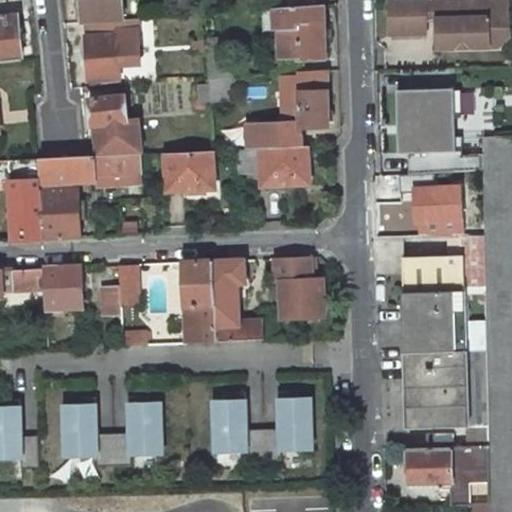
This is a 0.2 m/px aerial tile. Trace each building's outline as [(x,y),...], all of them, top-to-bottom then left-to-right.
[(81,0),(84,23),(91,23),(116,21),(124,21),(122,0),(81,0)] [(314,0),(287,0),(288,8),(315,6),(314,0)] [(443,19),(443,28),(438,29),(438,49),(500,47),(499,17),(510,17),(509,0),(390,0),(392,47),(427,46),(426,20),(437,20),(443,19)] [(275,10),(276,30),(280,30),(281,57),(299,56),(299,60),(327,58),(325,6),(315,6),(288,8),(275,9),(275,10)] [(265,31),(276,30),(275,10),(265,11),(265,31)] [(0,63),(24,60),(19,16),(0,18),(0,63)] [(510,17),(499,17),(500,47),(511,34),(510,17)] [(139,37),(138,20),(124,21),(116,21),(117,34),(92,36),(85,37),(89,82),(90,81),(120,79),(118,50),(117,39),(139,37)] [(91,23),(92,36),(117,34),(116,21),(91,23)] [(117,39),(118,50),(140,49),(139,37),(117,39)] [(233,50),(219,51),(218,38),(207,39),(207,43),(208,51),(210,80),(232,78),(234,78),(233,50)] [(329,126),(327,71),(299,73),(300,78),(301,127),(284,127),(260,129),(261,149),(308,146),(307,127),(329,126)] [(402,142),(457,140),(454,76),(399,78),(402,142)] [(211,102),(234,100),(232,78),(210,80),(210,84),(211,100),(211,102)] [(283,78),(284,127),(301,127),(300,78),(283,78)] [(91,87),(121,85),(120,79),(90,81),(91,87)] [(201,101),(211,100),(210,84),(200,85),(201,101)] [(132,94),(126,95),(127,108),(134,108),(132,94)] [(143,154),(139,119),(129,120),(127,108),(126,95),(89,99),(92,127),(96,126),(99,156),(143,154)] [(511,511),(511,136),(483,137),(485,225),(485,235),(488,345),(490,426),(490,445),(492,505),(491,511),(511,511)] [(237,150),(238,172),(240,171),(260,170),(263,170),(264,186),(310,183),(308,146),(261,149),(237,150)] [(215,188),(213,151),(167,153),(168,191),(215,188)] [(98,182),(98,185),(143,183),(143,154),(99,156),(40,159),(41,190),(44,190),(45,240),(80,238),(78,183),(98,182)] [(261,186),(260,170),(240,171),(241,187),(261,186)] [(14,241),(45,240),(44,190),(41,190),(12,191),(14,241)] [(419,238),(419,210),(436,210),(435,195),(376,196),(377,239),(419,238)] [(424,236),(436,236),(436,210),(419,210),(419,238),(424,238),(424,236)] [(453,225),(453,236),(462,236),(485,235),(485,225),(453,225)] [(410,429),(469,427),(467,346),(488,345),(485,235),(462,236),(463,255),(404,257),(407,354),(415,354),(415,367),(408,367),(410,429)] [(324,278),(313,278),(311,257),(276,259),(277,282),(281,281),(283,319),(326,317),(324,278)] [(264,320),(236,321),(235,284),(247,283),(245,260),(214,261),(217,342),(264,340),(264,320)] [(188,343),(217,342),(214,261),(185,262),(188,343)] [(122,304),(140,304),(139,265),(120,265),(121,288),(122,304)] [(45,291),(46,309),(84,307),(82,267),(44,269),(45,291)] [(16,270),(17,292),(45,291),(44,269),(16,270)] [(2,271),(3,292),(17,292),(16,270),(2,271)] [(104,288),(105,315),(123,315),(122,304),(121,288),(104,288)] [(149,345),(149,332),(124,333),(124,346),(149,345)] [(467,346),(469,427),(490,426),(488,345),(467,346)] [(298,388),(280,389),(281,426),(264,426),(265,459),(283,458),(283,449),(314,448),(312,394),(298,394),(298,388)] [(265,459),(264,426),(247,427),(246,390),(228,391),(228,397),(214,398),(216,451),(247,450),(247,460),(265,459)] [(148,394),(129,395),(131,432),(114,432),(115,465),(133,464),(132,455),(163,453),(161,400),(148,400),(148,394)] [(115,465),(114,432),(96,433),(95,396),(77,397),(77,403),(64,404),(65,457),(96,456),(96,465),(115,465)] [(40,468),(39,435),(21,436),(20,399),(2,400),(2,406),(0,406),(0,460),(21,459),(22,468),(40,468)] [(421,487),(451,486),(452,506),(492,505),(490,445),(409,449),(410,470),(420,470),(421,487)] [(410,487),(421,487),(420,470),(410,470),(410,487)]
